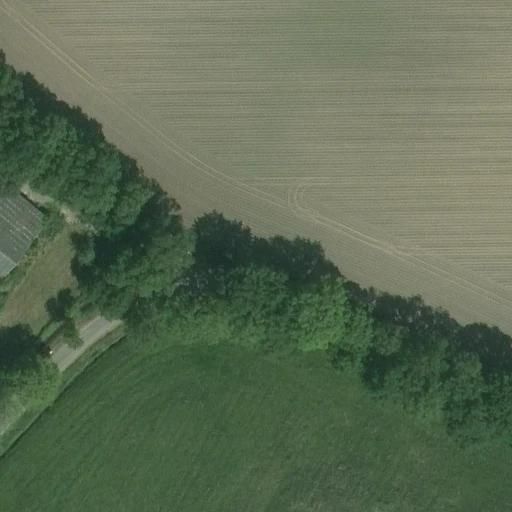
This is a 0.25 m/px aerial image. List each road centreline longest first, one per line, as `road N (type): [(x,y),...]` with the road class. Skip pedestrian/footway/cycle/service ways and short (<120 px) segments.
road 1 (unclassified): [(511,405),(288,304),(183,287),(131,302),(106,319),(0,426)]
road 2 (unknown): [(221,288),(119,242),(0,144)]
